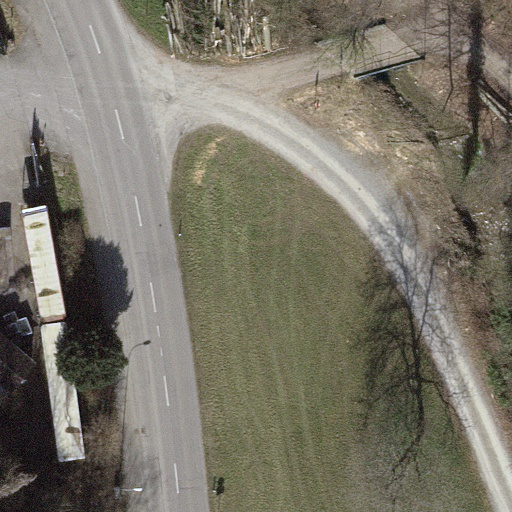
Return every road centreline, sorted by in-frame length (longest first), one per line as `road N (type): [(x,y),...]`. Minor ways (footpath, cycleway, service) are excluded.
road 1 (track): [(208,93),(315,151),(423,284),(511,511)]
road 2 (tertiary): [(77,0),(106,72),(143,226),(181,511)]
road 3 (track): [(511,78),(454,33),(208,93),(106,72)]
